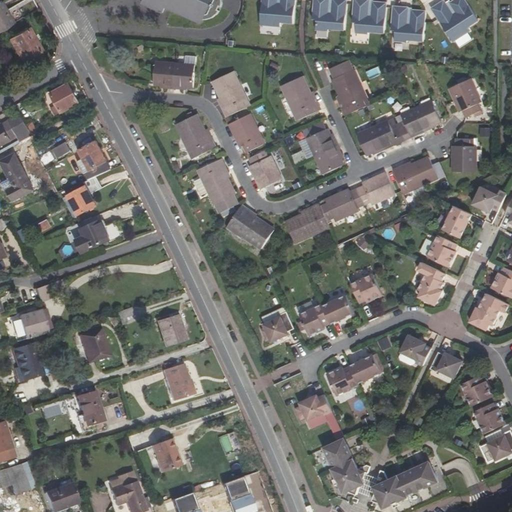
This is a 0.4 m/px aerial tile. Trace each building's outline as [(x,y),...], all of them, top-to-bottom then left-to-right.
[(0,0),(0,3),(7,16),(10,14),(2,0),(0,0)] [(144,0),(143,3),(162,13),(166,6),(173,9),(185,15),(185,16),(199,22),(201,19),(204,19),(208,19),(211,18),(212,18),(217,14),(220,10),(218,10),(220,6),(222,7),(222,2),(222,0),(144,0)] [(295,0),(262,0),(260,25),(281,27),(281,22),(293,23),(295,0)] [(329,0),(314,0),(313,20),(317,20),(316,30),(329,31),(329,29),(345,31),(347,0),(333,0),(333,3),(330,3),(329,0)] [(369,0),(354,0),(353,22),(357,23),(356,33),(368,34),(368,32),(385,34),(387,3),(374,2),(373,2),(373,6),(369,6),(369,0)] [(466,0),(455,0),(452,2),(451,3),(454,8),(451,9),(447,3),(445,0),(432,8),(454,42),(471,31),(469,28),(479,21),(466,0)] [(0,29),(11,23),(7,16),(0,3),(0,29)] [(409,8),(394,6),(392,31),(396,31),(395,41),(407,42),(408,40),(424,42),(426,11),(413,10),(412,10),(412,14),(408,14),(409,8)] [(41,49),(28,27),(8,39),(20,61),(41,49)] [(176,63),(174,88),(181,89),(181,86),(187,86),(193,87),(196,56),(186,55),(185,64),(176,63)] [(367,106),(369,105),(348,61),(330,69),(335,79),(333,80),(340,96),(345,107),(342,108),(346,115),(367,106)] [(166,85),(166,88),(174,88),(176,63),(156,62),(154,84),(161,84),(166,85)] [(226,108),(223,109),(227,117),(250,106),(234,72),(213,81),(221,98),(226,108)] [(315,104),(310,93),(303,76),(283,86),(298,120),(321,109),(318,102),(315,104)] [(481,102),(470,79),(450,89),(460,112),(463,111),(466,117),(481,110),(479,103),(481,102)] [(79,103),(69,84),(50,93),(61,113),(79,103)] [(423,129),(424,132),(431,128),(430,126),(437,123),(442,121),(432,101),(414,109),(423,129)] [(398,125),(405,140),(413,137),(412,135),(423,129),(414,109),(403,114),(406,121),(398,125)] [(0,124),(0,146),(23,133),(29,130),(26,125),(19,114),(0,124)] [(197,114),(177,124),(194,158),(216,147),(213,140),(210,141),(205,130),(197,114)] [(251,114),(230,124),(241,147),(244,146),(247,152),(265,144),(251,114)] [(386,146),(398,141),(399,143),(405,140),(398,125),(392,128),(389,121),(377,126),(386,146)] [(37,132),(31,122),(26,125),(29,130),(32,135),(37,132)] [(379,150),(380,152),(387,148),(386,146),(377,126),(358,134),(367,155),(373,152),(379,150)] [(480,127),(480,137),(490,137),(491,127),(480,127)] [(210,141),(213,140),(208,129),(205,130),(210,141)] [(316,156),(338,146),(335,138),(333,139),(330,134),(328,129),(308,138),(316,156)] [(29,130),(23,133),(27,138),(32,135),(29,130)] [(456,138),(456,146),(453,146),(453,171),(476,172),(476,146),(474,146),(474,139),(456,138)] [(78,150),(83,159),(89,170),(84,173),(87,180),(95,176),(110,170),(96,141),(78,150)] [(70,151),(66,142),(52,149),(57,158),(70,151)] [(339,154),(342,153),(338,146),(316,156),(324,174),(344,165),(342,159),(339,154)] [(271,156),(269,157),(265,150),(250,158),(253,165),(251,166),(262,189),(282,179),(271,156)] [(33,190),(15,153),(0,160),(9,178),(1,182),(5,190),(7,189),(13,201),(33,190)] [(406,167),(405,165),(393,170),(404,194),(438,178),(432,165),(429,157),(413,164),(406,167)] [(202,196),(208,207),(216,204),(236,194),(228,177),(223,167),(226,166),(222,158),(191,173),(194,180),(202,196)] [(84,173),(89,170),(83,159),(77,162),(84,173)] [(357,189),(364,204),(371,201),(372,204),(395,194),(386,173),(363,183),(364,186),(357,189)] [(86,186),(67,195),(78,215),(96,206),(90,194),(101,188),(95,176),(87,180),(83,182),(86,186)] [(202,196),(194,180),(189,183),(194,194),(193,195),(195,199),(202,196)] [(491,211),(493,207),(499,210),(508,192),(501,189),(499,194),(483,186),(474,203),(491,211)] [(359,210),(358,207),(364,204),(357,189),(351,192),(350,189),(327,200),(328,203),(320,206),(327,221),(335,218),(336,221),(359,210)] [(236,194),(216,204),(219,211),(240,201),(236,194)] [(73,218),(78,215),(67,195),(62,198),(73,218)] [(313,209),(302,215),(286,222),(296,243),(330,228),(327,221),(320,206),(319,204),(312,207),(313,209)] [(262,248),(275,230),(255,217),(251,214),(253,211),(243,205),(228,227),(241,237),(243,235),(262,248)] [(444,228),(461,236),(472,214),(454,205),(444,228)] [(312,207),(301,212),(302,215),(313,209),(312,207)] [(51,226),(47,219),(38,224),(40,227),(37,229),(39,232),(51,226)] [(104,228),(101,221),(80,230),(83,236),(76,239),(82,252),(109,240),(110,242),(122,236),(116,223),(104,228)] [(455,242),(439,234),(429,256),(450,266),(457,251),(456,250),(452,248),(455,242)] [(366,249),(370,243),(362,237),(358,244),(366,249)] [(445,282),(443,281),(447,273),(423,262),(419,270),(427,274),(420,289),(422,291),(420,296),(437,304),(443,290),(442,290),(445,282)] [(506,275),(502,273),(501,273),(494,287),(511,296),(511,269),(509,269),(506,275)] [(359,300),(365,297),(367,301),(368,302),(384,295),(374,274),(351,284),(359,300)] [(49,290),(63,285),(61,279),(35,289),(38,296),(49,292),(49,290)] [(490,324),(493,326),(501,310),(506,312),(510,304),(505,302),(488,293),(484,301),(480,309),(478,308),(472,322),(488,329),(490,324)] [(355,313),(347,295),(323,306),(330,320),(331,323),(355,313)] [(323,322),(330,320),(323,306),(323,304),(301,314),(310,335),(326,328),(325,326),(323,322)] [(117,312),(119,319),(134,314),(131,307),(117,312)] [(47,309),(41,310),(47,329),(52,328),(47,309)] [(26,338),(39,334),(38,331),(47,329),(41,310),(19,316),(26,338)] [(276,310),(263,316),(266,323),(280,317),(276,310)] [(280,317),(266,323),(265,324),(266,327),(262,329),(267,341),(271,339),(273,342),(290,334),(289,331),(296,328),(288,311),(280,314),(281,317),(280,317)] [(187,341),(178,315),(157,321),(166,347),(187,341)] [(109,355),(101,329),(80,335),(88,362),(109,355)] [(418,360),(417,362),(424,365),(432,348),(426,345),(427,343),(410,335),(402,352),(418,360)] [(383,350),(392,346),(388,337),(379,341),(383,350)] [(33,343),(13,350),(18,368),(15,369),(17,377),(25,375),(26,379),(43,374),(39,363),(43,361),(41,352),(36,354),(33,343)] [(439,352),(431,369),(438,372),(439,370),(456,377),(463,360),(447,353),(446,355),(439,352)] [(382,373),(375,356),(351,366),(352,370),(359,384),(382,373)] [(193,394),(184,364),(163,370),(173,401),(193,394)] [(346,373),(345,369),(343,367),(328,374),(337,396),(360,386),(359,384),(352,370),(346,373)] [(485,393),(489,391),(491,390),(484,375),(463,384),(473,406),(488,399),(485,393)] [(103,420),(94,392),(77,398),(86,426),(103,420)] [(325,413),(326,415),(333,412),(325,395),(319,398),(318,395),(300,403),(301,406),(296,409),(301,421),(307,418),(308,421),(325,413)] [(500,426),(498,420),(502,418),(503,418),(496,402),(475,412),(485,433),(500,426)] [(0,462),(16,457),(4,421),(0,422),(0,462)] [(504,433),(505,436),(488,443),(496,460),(511,452),(511,450),(511,433),(511,431),(504,433)] [(181,465),(171,438),(152,445),(161,472),(181,465)] [(343,493),(347,492),(354,495),(356,495),(359,487),(361,481),(364,473),(366,474),(369,467),(366,466),(358,468),(354,459),(352,456),(349,449),(346,442),(344,439),(324,448),(329,459),(333,469),(332,469),(343,493)] [(29,488),(35,486),(31,474),(27,462),(21,464),(29,488)] [(380,471),(377,478),(380,479),(378,485),(377,488),(376,489),(375,492),(372,501),(373,501),(381,504),(383,509),(393,504),(407,498),(406,497),(418,492),(428,487),(438,483),(433,472),(429,462),(426,463),(419,467),(416,468),(407,472),(401,475),(398,476),(388,481),(383,472),(380,471)] [(29,488),(21,464),(0,470),(0,480),(2,487),(11,484),(15,494),(29,488)] [(140,511),(146,510),(136,481),(110,490),(115,505),(126,501),(130,511),(140,511)] [(52,511),(79,502),(71,483),(45,492),(52,511)]
